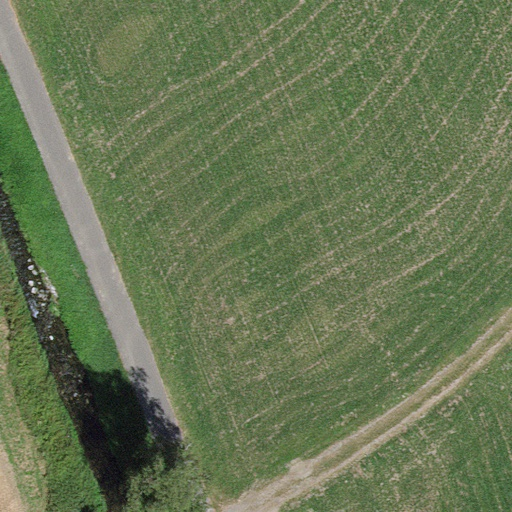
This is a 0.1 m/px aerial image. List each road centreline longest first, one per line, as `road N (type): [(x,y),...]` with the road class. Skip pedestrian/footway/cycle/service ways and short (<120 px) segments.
road 1 (residential): [(0,28),(184,511)]
road 2 (track): [(511,318),(362,433),(227,511)]
